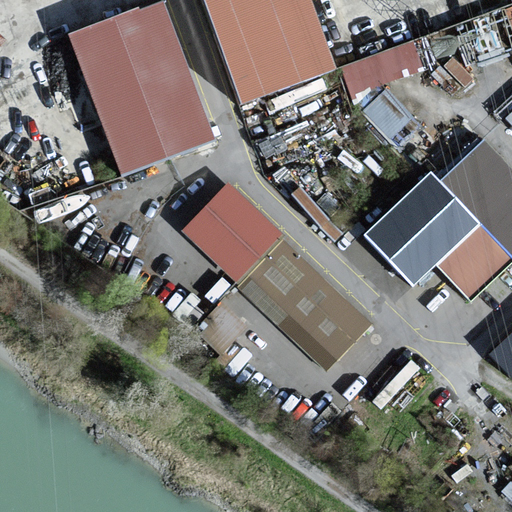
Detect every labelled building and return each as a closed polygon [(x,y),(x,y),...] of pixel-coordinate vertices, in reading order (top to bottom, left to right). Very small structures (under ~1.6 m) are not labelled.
[(311,0),(201,0),(240,109),(338,73),(311,0)] [(165,6),(73,39),(124,180),(216,146),(165,6)] [(385,84),(362,109),(390,136),(414,111),(385,84)] [(444,183),(481,222),(511,254),(511,167),(488,142),(444,183)] [(432,170),(363,234),(413,287),(437,265),(481,222),(444,183),(432,170)] [(231,186),(186,233),(242,285),(286,239),(231,186)] [(511,270),(511,254),(481,222),(437,265),(475,305),(511,270)] [(376,327),(289,242),(243,290),(329,374),(376,327)] [(511,332),(489,355),(511,378),(511,332)]
